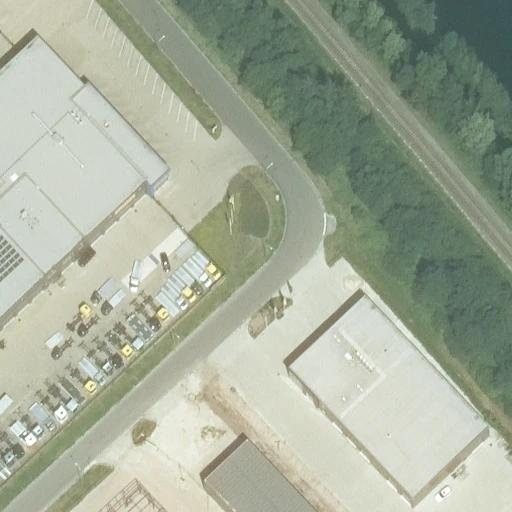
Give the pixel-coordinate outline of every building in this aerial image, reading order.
[(39,48),(0,84),(0,332),(147,195),(151,200),(171,181),(89,93),(85,97),(39,48)] [(365,308),(289,380),(413,511),(489,439),(365,308)] [(222,511),(257,511),(283,488),(248,451),(204,492),(222,511)] [(293,511),(300,506),(283,488),(257,511),(293,511)] [(156,511),(140,495),(121,511),(156,511)]
